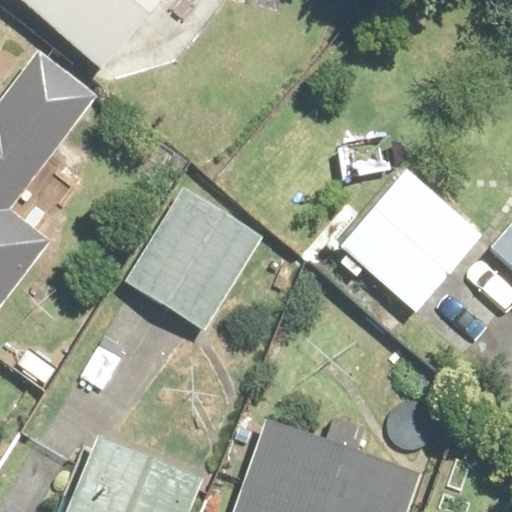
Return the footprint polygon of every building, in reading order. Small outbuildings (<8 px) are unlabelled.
[(0,0),(0,13),(113,99),(187,0),(0,0)] [(0,59),(0,287),(29,245),(0,224),(0,222),(85,96),(10,45),(0,59)] [(472,243),(392,167),(316,247),(396,323),(472,243)] [(259,251),(169,190),(105,285),(195,345),(259,251)] [(511,206),(469,255),(511,293),(511,206)] [(317,419),(310,439),(254,420),(222,511),(401,511),(414,475),(355,455),(362,434),(317,419)] [(52,511),(173,511),(185,484),(79,443),(52,511)]
